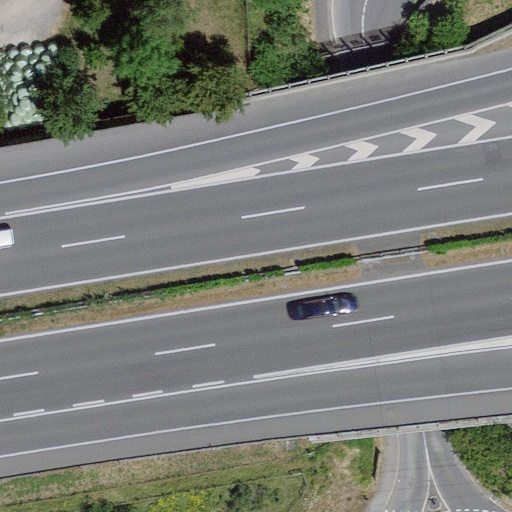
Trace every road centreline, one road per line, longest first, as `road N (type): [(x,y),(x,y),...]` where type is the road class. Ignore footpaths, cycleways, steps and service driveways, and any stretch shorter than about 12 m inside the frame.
road 1 (motorway): [(511,100),(12,254)]
road 2 (unclassified): [(430,511),(367,68),(368,0)]
road 3 (motorway): [(511,175),(12,254)]
road 4 (motorway): [(195,348),(511,299)]
road 5 (motorway): [(195,348),(511,344)]
road 6 (motorway): [(0,380),(195,348)]
